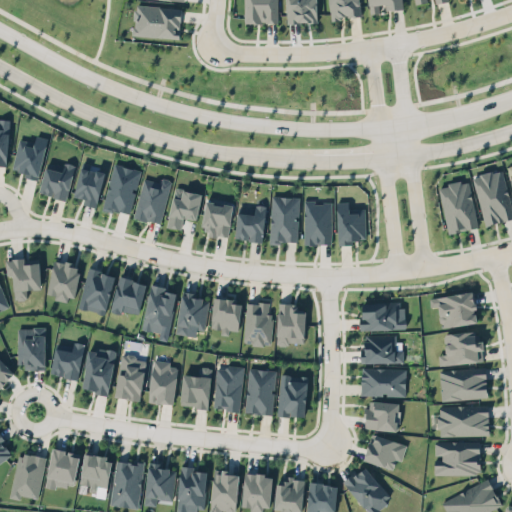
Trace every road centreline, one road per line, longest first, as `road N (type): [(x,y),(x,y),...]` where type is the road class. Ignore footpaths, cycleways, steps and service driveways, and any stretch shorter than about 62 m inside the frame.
road 1 (residential): [(0,230),(59,229),(213,266),(299,274),(398,271),(511,248)]
road 2 (tertiary): [(378,125),(308,128),(188,112),(105,84),(0,28)]
road 3 (tertiary): [(0,66),(137,132),(306,161)]
road 4 (residential): [(511,9),(368,44),(211,46)]
road 5 (residential): [(43,409),(163,433),(328,450)]
road 6 (residential): [(368,44),(398,271)]
road 7 (residential): [(425,267),(395,40)]
road 8 (residential): [(328,450),(328,274)]
road 9 (tertiary): [(497,100),(378,125)]
